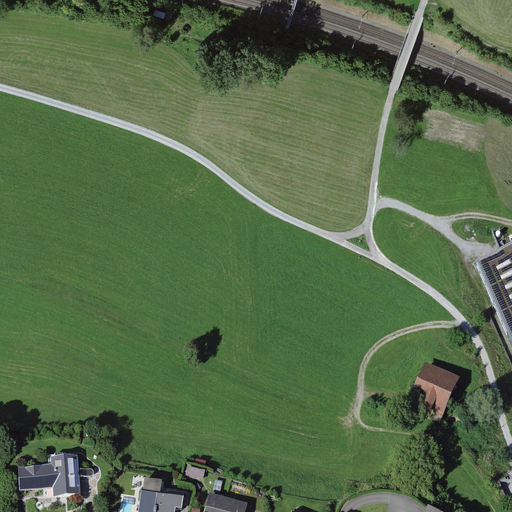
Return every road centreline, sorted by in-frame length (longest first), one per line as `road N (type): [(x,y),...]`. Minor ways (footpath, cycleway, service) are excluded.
road 1 (track): [(358,249),(271,210),(184,148),(0,88)]
road 2 (track): [(424,0),(385,122),(367,224),(379,259)]
road 3 (track): [(358,249),(426,288),(465,324),(488,366),(511,445)]
road 4 (track): [(465,324),(429,325),(376,346),(365,360),(358,406),(358,418),(372,429)]
